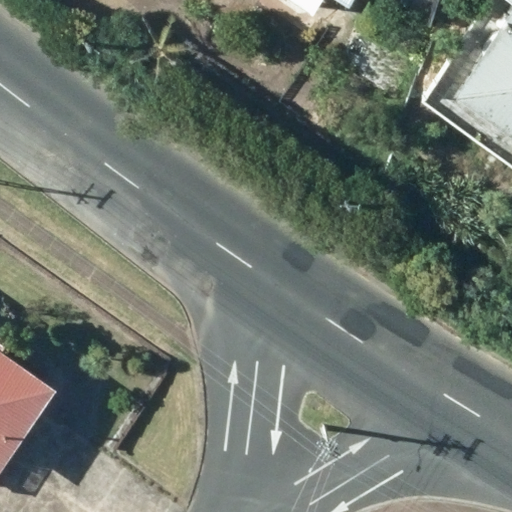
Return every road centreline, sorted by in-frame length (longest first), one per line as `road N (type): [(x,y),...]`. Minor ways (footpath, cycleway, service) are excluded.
road 1 (secondary): [(505,437),(241,267)]
road 2 (secondary): [(241,267),(0,79)]
road 3 (unclassified): [(242,511),(251,415),(241,267)]
road 4 (unclassified): [(307,511),(365,478),(505,437)]
